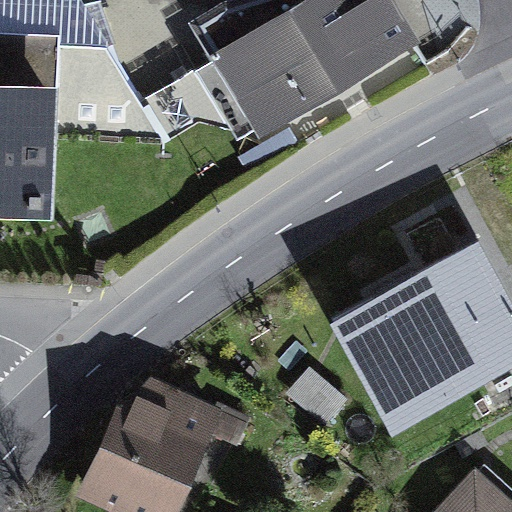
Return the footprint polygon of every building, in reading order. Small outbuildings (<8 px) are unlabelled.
[(0,0),(0,31),(59,34),(59,43),(112,45),(84,0),(0,0)] [(215,0),(189,16),(259,133),(420,38),(397,0),(215,0)] [(0,212),(53,215),(56,138),(171,142),(112,45),(59,43),(59,34),(0,31),(0,212)] [(511,293),(479,235),(331,317),(394,431),(511,366),(511,293)] [(349,397),(310,365),(286,393),(325,426),(349,397)] [(130,404),(117,400),(75,494),(115,511),(176,511),(224,407),(152,372),(138,388),(130,404)] [(511,511),(511,496),(476,464),(431,511),(511,511)]
